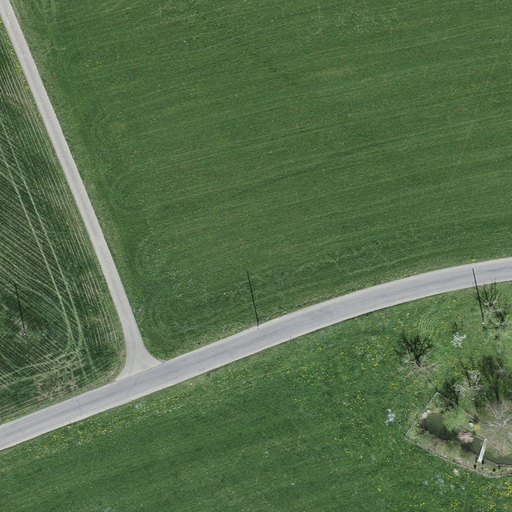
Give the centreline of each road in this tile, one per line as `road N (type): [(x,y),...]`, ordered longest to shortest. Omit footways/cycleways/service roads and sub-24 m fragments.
road 1 (unclassified): [(147,381),(4,0)]
road 2 (unclassified): [(511,268),(338,308),(147,381)]
road 3 (unclassified): [(147,381),(0,438)]
